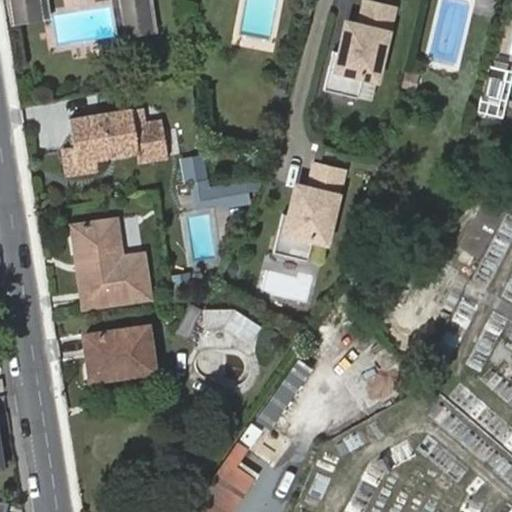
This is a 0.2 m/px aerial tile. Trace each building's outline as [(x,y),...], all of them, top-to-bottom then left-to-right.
[(148,0),(6,0),(11,24),(42,19),(38,0),(116,0),(122,36),(153,30),(148,0)] [(38,0),(42,19),(48,18),(44,0),(110,0),(116,36),(122,36),(116,0),(38,0)] [(396,5),(375,0),(361,0),(357,20),(342,16),(330,71),(378,82),(396,5)] [(134,123),(132,107),(70,117),(74,147),(76,160),(92,157),(137,151),(138,160),(167,156),(162,120),(144,122),(134,123)] [(142,107),(132,107),(134,123),(144,122),(142,107)] [(76,160),(74,147),(65,149),(68,170),(77,169),(94,167),(92,157),(76,160)] [(202,153),(177,158),(182,183),(187,182),(192,209),(216,205),(217,211),(254,204),(262,190),(259,177),(208,186),(202,153)] [(345,170),(311,163),(306,186),(291,182),(278,237),(327,248),(345,170)] [(463,247),(482,256),(496,228),(478,219),(463,247)] [(70,227),(84,309),(149,299),(143,255),(121,259),(115,221),(70,227)] [(189,304),(175,332),(186,337),(200,309),(189,304)] [(147,326),(84,335),(90,378),(153,370),(147,326)] [(251,417),(270,429),(311,367),(293,355),(251,417)] [(247,448),(237,441),(188,511),(230,511),(254,479),(235,466),(247,448)]
